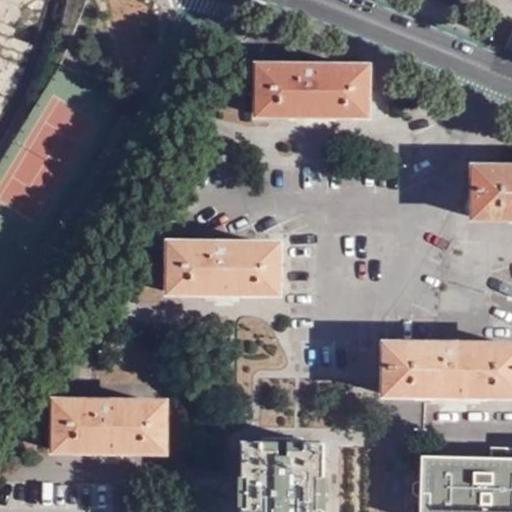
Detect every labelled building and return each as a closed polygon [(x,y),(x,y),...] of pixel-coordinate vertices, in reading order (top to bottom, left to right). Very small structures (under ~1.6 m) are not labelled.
[(364,117),(365,71),(258,69),(258,116),(311,117),(364,117)] [(511,169),(475,169),(474,220),(511,220),(511,169)] [(277,293),(277,246),(169,245),(168,291),(222,292),(277,293)] [(511,398),(511,352),(385,350),(384,396),(453,397),(511,398)] [(160,452),(161,405),(53,402),(52,450),(102,451),(160,452)] [(321,511),(322,447),(283,446),(241,445),(239,511),(321,511)] [(511,448),(492,448),(491,459),(511,458),(511,448)] [(511,511),(511,458),(491,459),(421,458),(420,511),(511,511)]
